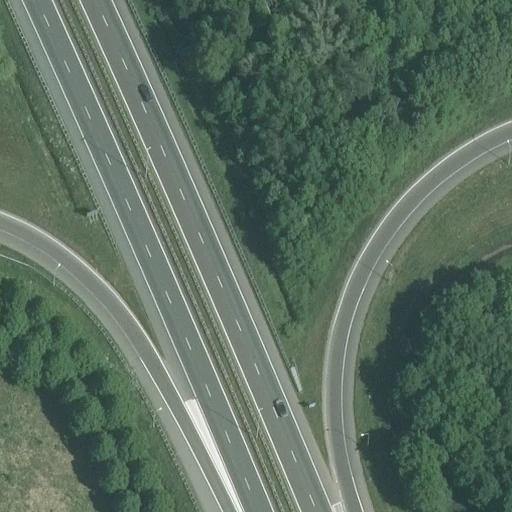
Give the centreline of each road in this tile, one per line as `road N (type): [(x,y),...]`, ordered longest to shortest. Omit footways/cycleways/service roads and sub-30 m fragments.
road 1 (motorway): [(315,511),(92,0)]
road 2 (motorway): [(35,0),(257,511)]
road 3 (motorway): [(353,511),(334,376),(338,336),(362,269),(438,173),(511,129)]
road 4 (motorway): [(0,221),(73,264),(125,320),(235,511)]
